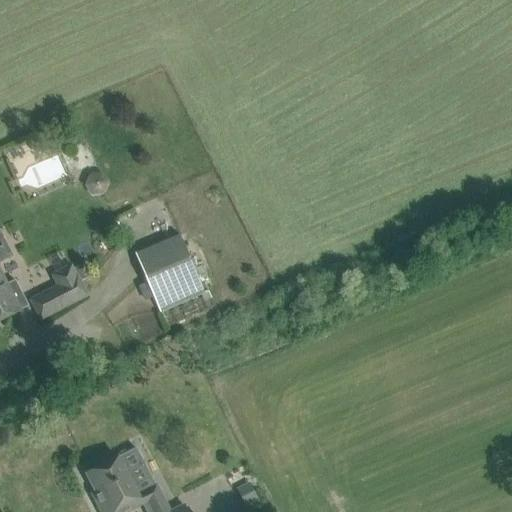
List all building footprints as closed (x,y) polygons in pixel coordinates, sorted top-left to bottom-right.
[(101,174),(90,175),(85,185),(91,195),(103,194),(108,183),(101,174)] [(0,273),(0,261),(11,256),(0,233),(0,320),(19,311),(19,310),(27,306),(14,279),(5,284),(0,273)] [(179,234),(134,253),(159,312),(205,292),(179,234)] [(41,318),(69,303),(87,295),(71,265),(50,276),(56,288),(32,300),(41,318)] [(187,511),(184,505),(171,511),(169,511),(156,485),(137,495),(117,457),(86,473),(95,492),(92,494),(101,511),(127,511),(148,501),(153,511),(187,511)] [(226,474),(236,494),(258,483),(248,463),(226,474)]
